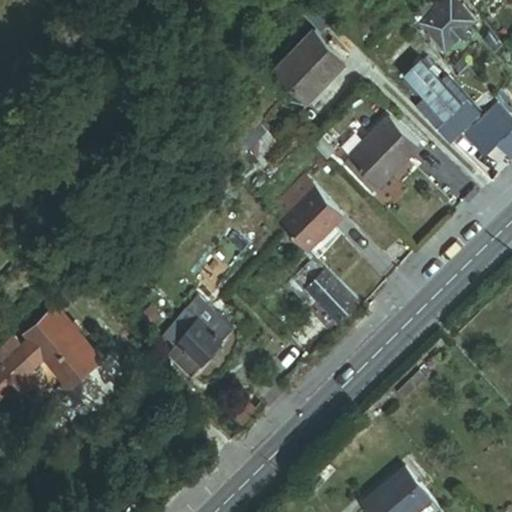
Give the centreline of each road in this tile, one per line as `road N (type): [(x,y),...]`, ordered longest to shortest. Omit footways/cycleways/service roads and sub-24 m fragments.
road 1 (secondary): [(212,511),(511,218)]
road 2 (unknown): [(491,196),(352,49)]
